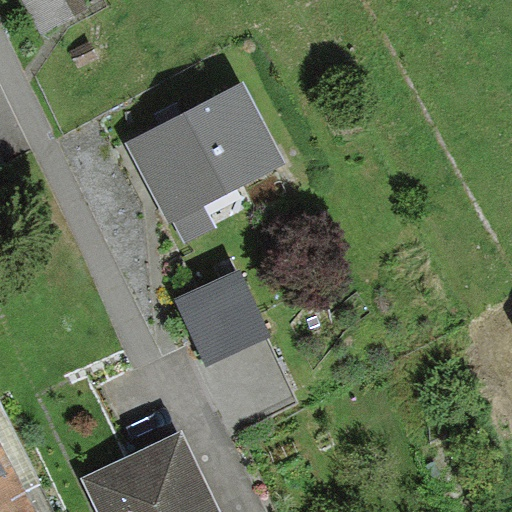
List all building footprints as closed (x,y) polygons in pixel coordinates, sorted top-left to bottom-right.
[(18,0),(41,41),(90,14),(81,0),(18,0)] [(204,196),(287,150),(244,73),(128,137),(185,239),(218,221),(204,196)] [(268,328),(239,269),(179,298),(208,357),(268,328)] [(228,511),(182,418),(79,469),(100,511),(228,511)] [(0,511),(48,511),(0,421),(0,511)]
